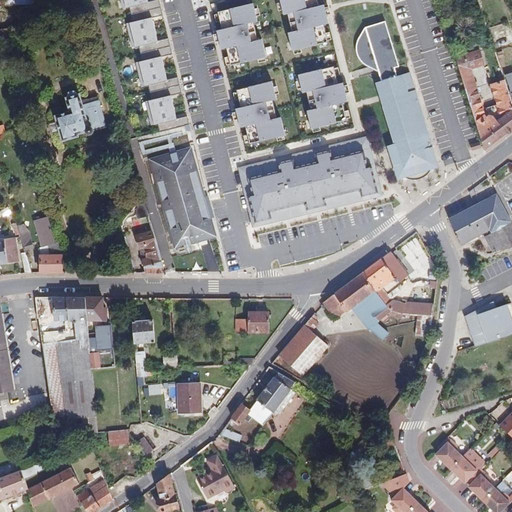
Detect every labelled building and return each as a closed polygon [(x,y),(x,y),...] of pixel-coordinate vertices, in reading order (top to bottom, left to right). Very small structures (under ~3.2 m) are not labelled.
[(161,8),(158,0),(156,0),(148,2),(147,0),(120,0),(123,9),(129,7),(131,15),(161,8)] [(288,33),(292,51),(328,42),(324,25),(329,24),(324,5),(319,6),(317,0),(279,0),(284,15),(287,14),(292,32),(288,33)] [(226,48),(231,66),(266,57),(262,39),(258,40),(254,22),(257,21),(253,3),(218,12),(222,29),(217,31),(221,49),(226,48)] [(155,30),(152,18),(163,16),(161,8),(131,15),(133,22),(127,24),(130,36),(155,30)] [(407,88),(414,86),(410,73),(397,77),(395,68),(399,67),(386,21),(365,27),(367,33),(365,35),(363,37),(361,41),(360,45),(359,49),(360,52),(361,56),(365,60),(370,64),(375,65),(378,65),(379,68),(382,81),(377,82),(382,98),(396,144),(392,146),(393,148),(394,148),(396,155),(395,155),(396,158),(397,158),(399,165),(397,165),(399,172),(404,176),(409,179),(416,180),(424,177),(429,173),(432,168),(433,161),(433,155),(429,148),(433,147),(415,91),(408,93),(407,88)] [(170,47),(168,39),(158,41),(155,30),(130,36),(132,48),(139,46),(141,54),(170,47)] [(501,75),(503,74),(494,46),(484,49),(491,71),(489,72),(492,81),(501,78),(501,75)] [(164,69),(162,57),(172,55),(170,47),(141,54),(142,61),(136,63),(139,75),(164,69)] [(481,66),(476,50),(452,57),(462,89),(482,149),(511,126),(511,109),(502,79),(487,84),(493,104),(481,107),(469,70),(481,66)] [(307,111),(311,129),(347,120),(342,103),(348,102),(343,83),(338,84),(334,66),(298,75),(302,93),(306,92),(311,110),(307,111)] [(167,80),(164,69),(139,75),(142,87),(148,85),(150,93),(180,85),(178,77),(167,80)] [(501,75),(501,78),(502,79),(511,109),(511,75),(511,72),(503,74),(501,75)] [(249,144),(285,135),(281,117),(277,118),(273,100),(276,99),(272,81),(236,90),(241,108),(236,109),(240,128),(245,126),(249,144)] [(174,108),(171,96),(182,94),(180,85),(150,93),(152,100),(146,102),(148,114),(174,108)] [(106,127),(99,102),(84,106),(82,101),(80,93),(78,94),(75,91),(69,92),(68,97),(65,97),(69,111),(56,115),(58,123),(49,125),(52,135),(60,132),(63,141),(78,137),(78,135),(86,133),(88,135),(90,135),(93,134),(94,130),(106,127)] [(84,106),(99,102),(98,97),(82,101),(84,106)] [(185,126),(189,125),(187,116),(177,119),(174,108),(148,114),(151,125),(158,124),(160,133),(185,126)] [(369,137),(239,168),(253,228),(383,197),(369,137)] [(215,236),(187,146),(143,158),(171,251),(215,236)] [(9,170),(23,166),(20,155),(6,159),(9,170)] [(511,247),(511,221),(497,194),(449,219),(462,243),(490,229),(492,233),(486,236),(494,253),(511,247)] [(59,243),(57,243),(49,216),(35,220),(42,247),(41,248),(41,274),(63,274),(63,254),(59,243)] [(19,225),(19,228),(21,235),(27,234),(24,224),(19,225)] [(147,274),(166,274),(154,231),(137,236),(140,249),(144,248),(147,259),(143,260),(147,274)] [(34,249),(29,233),(27,234),(21,235),(26,251),(34,249)] [(15,235),(0,237),(0,262),(19,260),(15,235)] [(409,276),(391,252),(363,272),(377,293),(391,311),(403,314),(418,315),(432,316),(433,304),(406,302),(406,304),(390,299),(400,292),(397,287),(401,285),(400,283),(409,276)] [(377,293),(363,272),(323,302),(330,312),(341,316),(352,308),(361,301),(378,323),(391,311),(377,293)] [(101,296),(84,296),(86,322),(105,321),(101,296)] [(57,298),(32,299),(36,327),(47,409),(48,415),(55,436),(93,429),(80,297),(57,298)] [(361,301),(352,308),(369,329),(370,328),(378,323),(361,301)] [(493,311),(468,320),(477,346),(511,333),(511,307),(494,313),(493,311)] [(249,312),(250,318),(236,318),(236,332),(269,332),(269,311),(249,312)] [(430,337),(433,316),(432,316),(418,315),(416,335),(430,337)] [(311,328),(317,322),(311,316),(305,323),(311,328)] [(155,341),(153,319),(133,321),(135,343),(155,341)] [(370,328),(383,339),(389,333),(378,323),(370,328)] [(97,326),(98,349),(114,348),(112,325),(97,326)] [(325,346),(301,325),(274,355),(300,376),(325,346)] [(0,391),(10,390),(0,326),(0,391)] [(146,349),(136,350),(138,376),(146,376),(146,371),(148,371),(146,349)] [(165,369),(178,368),(178,355),(165,355),(165,369)] [(273,412),(290,390),(295,382),(278,373),(251,409),(242,403),(232,417),(240,424),(245,418),(250,422),(253,417),(264,424),(273,412)] [(202,413),(201,382),(178,383),(179,413),(202,413)] [(300,391),(309,397),(313,392),(303,387),(300,391)] [(290,390),(273,412),(279,415),(295,393),(290,390)] [(511,412),(500,425),(511,437),(511,412)] [(50,434),(48,425),(41,426),(42,435),(50,434)] [(130,443),(128,429),(110,431),(111,445),(130,443)] [(240,442),(243,435),(227,429),(222,435),(240,442)] [(154,449),(145,436),(136,442),(146,456),(154,450),(154,449)] [(450,469),(463,456),(457,450),(457,447),(448,438),(437,449),(440,451),(436,455),(450,469)] [(463,456),(450,469),(465,483),(468,481),(470,482),(482,470),(478,466),(476,464),(482,458),(471,447),(469,449),(463,456)] [(64,452),(59,455),(54,458),(62,472),(29,489),(30,489),(29,489),(34,506),(79,483),(64,452)] [(228,491),(236,487),(219,453),(208,459),(214,469),(198,477),(209,497),(226,488),(228,491)] [(402,461),(394,463),(399,475),(406,473),(402,461)] [(482,461),(478,466),(482,470),(486,465),(482,461)] [(26,478),(46,470),(43,463),(23,471),(26,478)] [(29,488),(26,478),(23,471),(22,469),(0,478),(0,499),(2,499),(29,488)] [(490,478),(482,470),(470,482),(471,484),(469,487),(483,501),(490,494),(496,488),(488,481),(490,478)] [(158,498),(161,511),(162,511),(180,507),(173,480),(176,479),(174,471),(157,484),(161,497),(158,498)] [(361,497),(358,491),(378,484),(374,473),(354,480),(356,487),(342,492),(346,502),(348,501),(361,497)] [(409,481),(409,480),(406,473),(399,475),(387,480),(390,487),(394,497),(403,487),(409,481)] [(113,496),(110,489),(106,479),(89,489),(88,488),(77,496),(88,511),(94,511),(114,499),(113,496)] [(496,488),(506,499),(511,493),(501,483),(496,488)] [(392,499),(404,511),(408,511),(419,502),(403,487),(394,497),(392,499)] [(511,495),(508,500),(506,499),(496,488),(490,494),(483,501),(494,511),(501,511),(511,501),(511,495)] [(511,511),(511,501),(501,511),(511,511)] [(428,511),(419,502),(408,511),(428,511)]
